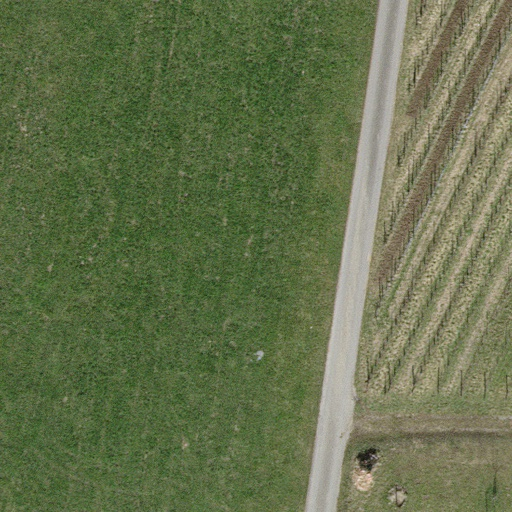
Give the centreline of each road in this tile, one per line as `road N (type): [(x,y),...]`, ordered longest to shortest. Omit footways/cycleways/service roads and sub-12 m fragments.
road 1 (track): [(326,511),(399,0)]
road 2 (track): [(340,417),(511,421)]
